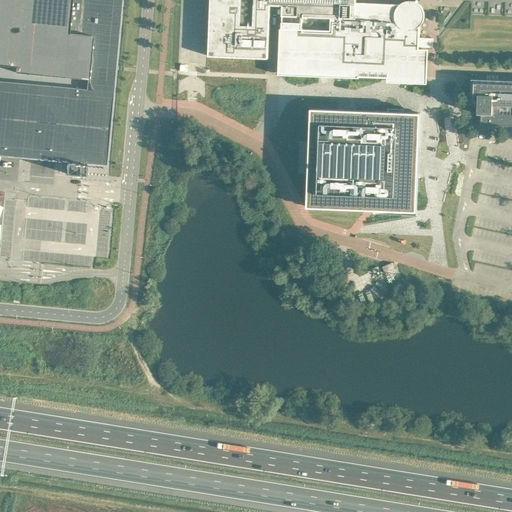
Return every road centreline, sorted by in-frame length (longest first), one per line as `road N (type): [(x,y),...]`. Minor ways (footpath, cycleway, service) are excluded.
road 1 (motorway): [(511,499),(0,415)]
road 2 (motorway): [(0,453),(370,511)]
road 3 (unclassified): [(148,0),(121,292)]
road 4 (residential): [(121,292),(115,309),(95,318),(0,309)]
